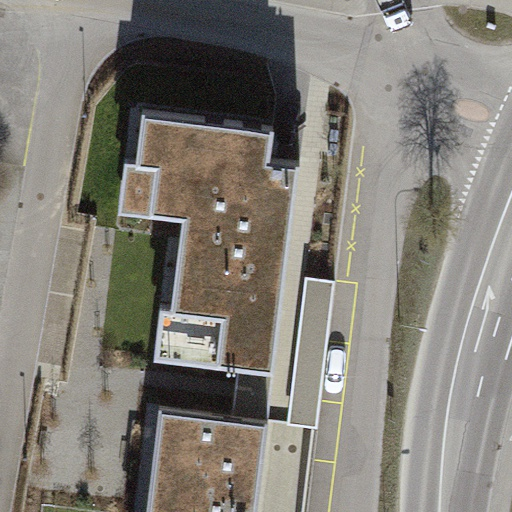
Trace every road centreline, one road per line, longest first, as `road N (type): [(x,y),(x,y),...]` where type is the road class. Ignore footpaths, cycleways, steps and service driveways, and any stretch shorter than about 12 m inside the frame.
road 1 (residential): [(77,0),(0,451)]
road 2 (residential): [(511,118),(399,65),(130,0)]
road 3 (primary): [(442,511),(457,426),(511,264)]
